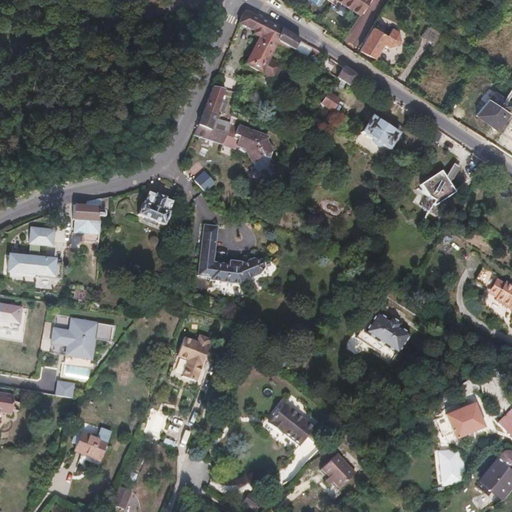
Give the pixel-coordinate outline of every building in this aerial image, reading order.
[(332,0),(333,1),(333,0),(335,0),(351,10),(353,7),(362,12),(369,0),(332,0)] [(353,7),(351,10),(360,15),(362,12),(353,7)] [(263,28),(262,31),(278,40),(278,41),(295,50),(300,40),(285,31),(266,22),(267,21),(245,11),(242,15),(239,18),(238,21),(255,29),(257,25),(263,28)] [(253,32),(259,36),(244,64),(252,68),(261,73),(268,59),(278,41),(278,40),(262,31),(263,28),(257,25),(255,29),(253,32)] [(442,35),(431,25),(421,39),(428,43),(434,48),(442,35)] [(388,35),(373,27),(359,50),(374,59),(383,44),(389,47),(397,45),(400,40),(398,31),(392,28),(388,35)] [(300,40),(295,50),(293,54),(306,61),(307,60),(314,49),(300,40)] [(282,67),(268,59),(261,73),(275,82),(282,67)] [(357,76),(344,67),(337,79),(350,87),(357,76)] [(224,91),(213,86),(199,122),(194,134),(215,143),(217,138),(219,133),(209,129),(224,91)] [(511,107),(511,103),(491,90),(475,117),(497,131),(511,107)] [(338,101),(326,93),(319,103),(330,112),(338,101)] [(399,135),(372,117),(361,133),(389,151),(399,135)] [(194,134),(190,142),(235,161),(244,173),(253,167),(260,170),(264,162),(259,149),(261,144),(230,131),(226,142),(217,138),(215,143),(194,134)] [(171,140),(164,135),(159,141),(166,146),(171,140)] [(442,175),(445,180),(448,177),(449,178),(453,170),(447,166),(442,175)] [(438,169),(417,183),(424,194),(424,195),(431,199),(429,202),(431,204),(439,198),(452,189),(445,180),(442,175),(438,169)] [(204,171),(195,180),(205,191),(214,183),(204,171)] [(144,202),(142,201),(137,214),(164,225),(170,212),(168,212),(172,202),(165,199),(166,197),(156,193),(155,195),(148,192),(144,202)] [(424,195),(424,194),(417,205),(430,212),(442,203),(439,198),(431,204),(429,202),(431,199),(424,195)] [(101,199),(74,204),(73,213),(72,219),(99,220),(99,216),(105,216),(106,210),(100,209),(100,205),(101,205),(101,199)] [(217,224),(203,222),(194,273),(207,276),(207,279),(217,280),(229,282),(239,284),(239,280),(257,275),(262,268),(260,260),(251,258),(239,262),(239,261),(228,259),(227,263),(211,260),(217,224)] [(53,248),(54,233),(31,231),(30,260),(11,259),(10,276),(41,278),(41,280),(63,281),(64,265),(56,264),(56,262),(39,261),(40,247),(53,248)] [(491,286),(499,291),(495,296),(494,298),(511,310),(511,316),(510,324),(511,324),(511,284),(506,280),(505,283),(497,278),(491,286)] [(217,280),(216,283),(218,289),(225,290),(229,285),(229,282),(217,280)] [(491,286),(488,291),(495,296),(499,291),(491,286)] [(97,302),(91,301),(90,309),(98,310),(99,305),(97,302)] [(0,326),(18,329),(21,306),(0,302),(0,326)] [(375,314),(362,335),(395,357),(409,336),(397,329),(399,326),(389,319),(386,322),(375,314)] [(54,326),(50,350),(91,357),(95,333),(113,336),(115,323),(71,316),(70,329),(54,326)] [(182,376),(196,382),(209,347),(208,347),(211,340),(200,335),(198,342),(185,337),(178,356),(189,360),(182,376)] [(177,369),(175,376),(181,377),(184,361),(177,359),(175,369),(177,369)] [(59,382),(57,396),(72,399),(74,385),(59,382)] [(0,412),(9,414),(12,394),(0,391),(0,412)] [(311,430),(282,405),(265,424),(278,435),(279,434),(295,448),(311,430)] [(511,407),(511,408),(498,422),(511,436),(511,407)] [(475,408),(446,422),(458,447),(487,432),(475,408)] [(107,442),(81,431),(74,448),(99,460),(107,442)] [(502,464),(506,468),(505,470),(511,476),(511,453),(509,452),(506,451),(503,452),(501,453),(499,457),(499,458),(499,461),(500,461),(500,462),(501,463),(502,464)] [(336,465),(332,461),(318,476),(320,479),(336,465)] [(497,463),(481,482),(498,497),(511,479),(511,476),(505,470),(506,468),(502,464),(501,463),(500,462),(500,461),(499,461),(497,463)] [(336,465),(320,479),(337,495),(352,480),(336,465)] [(118,483),(118,484),(112,498),(111,501),(126,507),(133,489),(118,483)] [(257,511),(263,504),(250,496),(244,506),(253,511),(257,511)]
